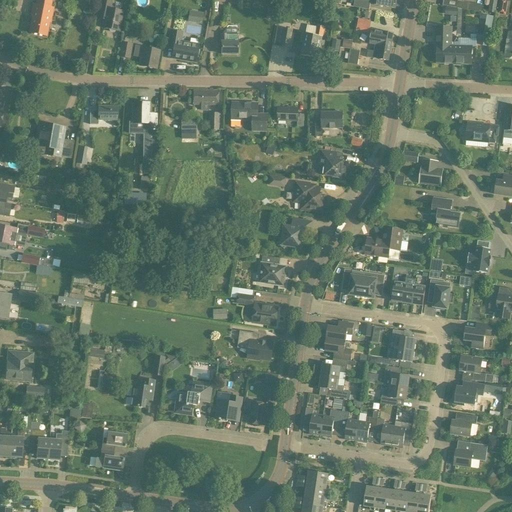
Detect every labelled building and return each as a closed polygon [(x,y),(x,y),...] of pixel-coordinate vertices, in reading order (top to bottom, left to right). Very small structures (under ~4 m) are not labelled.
[(36,0),(35,5),(33,4),(31,13),(33,13),(29,33),(46,37),(50,18),(52,18),(54,8),(51,8),(52,0),(36,0)] [(100,0),(97,19),(104,21),(103,29),(109,30),(110,32),(114,33),(116,31),(118,32),(122,12),(111,10),(113,1),(109,0),(100,0)] [(354,0),(354,7),(369,10),(371,0),(370,0),(354,0)] [(395,8),(396,0),(375,0),(375,5),(395,8)] [(457,8),(469,10),(481,13),(483,5),(463,1),(463,0),(452,0),(458,1),(457,8)] [(445,8),(445,15),(449,16),(449,25),(457,25),(457,35),(461,35),(462,10),(445,8)] [(187,22),(202,25),(203,13),(189,11),(187,22)] [(494,17),(481,15),(476,39),(489,41),(494,17)] [(358,19),(356,31),(369,34),(370,26),(369,26),(370,21),(358,19)] [(317,26),(316,30),(298,27),(295,45),(303,46),(302,55),(319,59),(324,27),(317,26)] [(471,64),(472,47),(451,46),(452,28),(436,27),(436,50),(437,50),(437,63),(471,64)] [(371,37),(377,38),(376,45),(391,48),(394,34),(372,30),(371,37)] [(172,58),(188,61),(196,62),(196,58),(198,58),(199,51),(198,51),(198,46),(189,45),(179,43),(181,33),(172,31),(169,48),(173,48),(172,58)] [(282,48),(288,49),(291,33),(285,31),(282,48)] [(220,42),(221,42),(221,55),(237,55),(237,34),(220,34),(220,42)] [(331,51),(339,53),(341,41),(333,40),(331,51)] [(118,57),(130,60),(133,44),(121,42),(118,57)] [(367,57),(373,58),(389,61),(391,48),(376,45),(374,52),(368,51),(367,57)] [(133,57),(141,58),(139,66),(157,69),(160,52),(135,47),(133,57)] [(360,52),(350,50),(348,64),(358,66),(360,52)] [(218,92),(193,91),(193,105),(217,105),(218,92)] [(458,96),(456,117),(466,117),(468,97),(458,96)] [(268,114),(258,114),(258,104),(233,103),(232,119),(252,120),(252,132),(268,133),(268,114)] [(157,114),(148,114),(149,104),(133,104),(132,124),(129,124),(129,133),(157,134),(157,114)] [(98,125),(98,120),(117,121),(117,107),(98,107),(98,111),(90,111),(89,125),(98,125)] [(304,115),(298,114),(298,109),(278,109),(278,121),(297,121),(297,127),(304,127),(304,115)] [(208,130),(219,131),(219,113),(208,113),(208,130)] [(323,137),(323,129),(342,129),(342,113),(322,113),(322,123),(315,123),(315,137),(323,137)] [(197,120),(182,120),(182,130),(197,130),(197,120)] [(68,152),(61,150),(65,128),(39,123),(34,153),(44,154),(44,155),(61,158),(61,157),(67,158),(68,152)] [(466,141),(488,143),(495,144),(496,137),(489,136),(490,125),(468,123),(466,141)] [(351,146),(361,148),(363,140),(353,138),(351,146)] [(79,147),(76,164),(86,166),(87,159),(85,159),(87,148),(79,147)] [(146,147),(144,169),(154,170),(155,148),(146,147)] [(343,181),(345,168),(343,168),(344,161),(335,160),(336,153),(321,151),(318,165),(325,166),(324,176),(333,177),(333,179),(343,181)] [(417,162),(418,154),(404,152),(403,160),(417,162)] [(436,172),(438,162),(424,160),(423,167),(422,167),(420,183),(441,186),(442,173),(436,172)] [(269,186),(285,188),(286,178),(270,176),(269,186)] [(396,176),(394,184),(404,186),(405,177),(396,176)] [(511,182),(497,181),(495,194),(511,196),(511,182)] [(0,183),(0,199),(6,201),(7,198),(12,199),(15,186),(0,183)] [(317,212),(324,206),(325,197),(319,196),(320,187),(297,184),(294,202),(302,203),(301,209),(317,212)] [(460,214),(451,213),(453,200),(433,198),(431,211),(438,212),(436,225),(458,229),(460,214)] [(6,204),(6,201),(0,199),(0,216),(9,218),(11,205),(6,204)] [(311,230),(312,222),(292,219),(291,227),(283,226),(281,246),(301,249),(303,229),(311,230)] [(0,226),(0,242),(14,246),(17,230),(0,226)] [(28,226),(26,236),(43,239),(45,230),(28,226)] [(364,247),(365,252),(365,255),(388,258),(390,250),(400,251),(403,231),(383,228),(381,241),(367,239),(366,246),(364,247)] [(469,253),(468,263),(467,264),(474,265),(473,272),(474,272),(487,274),(488,267),(490,268),(491,257),(490,256),(491,250),(489,249),(490,243),(478,241),(477,248),(476,248),(475,254),(469,253)] [(37,266),(39,257),(22,254),(21,263),(37,266)] [(287,272),(285,272),(286,267),(279,266),(280,259),(274,258),(273,265),(261,263),(259,283),(283,286),(285,277),(286,277),(287,275),(287,274),(287,272)] [(434,258),(432,270),(443,272),(444,259),(434,258)] [(141,270),(125,265),(122,277),(138,281),(141,270)] [(348,295),(361,297),(364,277),(356,276),(357,272),(344,270),(343,282),(350,283),(348,295)] [(88,284),(89,275),(75,273),(74,283),(88,284)] [(372,279),(364,277),(361,297),(374,299),(376,287),(383,288),(385,276),(373,274),(372,279)] [(462,277),(460,284),(471,286),(471,283),(465,282),(466,278),(462,277)] [(450,283),(430,281),(429,293),(435,294),(433,307),(435,308),(435,309),(444,311),(444,309),(446,309),(447,303),(450,303),(451,295),(449,294),(450,283)] [(391,302),(400,303),(402,303),(405,283),(394,282),(391,302)] [(402,303),(412,305),(415,285),(415,287),(405,286),(405,283),(402,303)] [(415,285),(412,305),(423,306),(426,286),(415,285)] [(511,289),(500,288),(499,294),(498,298),(490,297),(488,309),(496,310),(495,318),(511,320),(511,313),(511,312),(511,289)] [(19,291),(18,300),(38,303),(39,294),(19,291)] [(0,318),(8,319),(12,295),(0,292),(0,318)] [(70,292),(69,297),(82,301),(84,296),(70,292)] [(253,307),(255,296),(238,294),(236,304),(253,307)] [(59,297),(58,304),(81,307),(82,301),(59,297)] [(255,304),(252,323),(275,326),(278,307),(255,304)] [(472,306),(472,319),(480,319),(480,307),(472,306)] [(214,319),(228,318),(228,309),(214,309),(214,319)] [(345,342),(346,335),(352,336),(354,324),(339,321),(338,328),(328,327),(326,339),(345,342)] [(366,324),(364,335),(373,337),(372,341),(379,342),(381,327),(366,324)] [(465,328),(464,341),(472,342),(471,348),(483,350),(485,336),(491,337),(492,326),(476,324),(475,330),(465,328)] [(392,341),(396,342),(395,349),(413,351),(415,340),(413,340),(413,335),(413,334),(412,333),(411,332),(410,332),(404,331),(404,332),(393,330),(392,341)] [(273,354),(272,352),(273,343),(256,341),(257,334),(239,331),(237,344),(249,346),(247,359),(259,360),(259,359),(270,361),(271,359),(273,359),(273,354)] [(324,351),(334,353),(333,359),(348,362),(351,362),(353,350),(344,348),(345,342),(326,339),(324,351)] [(90,349),(88,357),(103,359),(104,351),(90,349)] [(395,349),(394,355),(390,354),(388,365),(403,368),(404,362),(411,363),(413,351),(395,349)] [(8,351),(7,362),(5,380),(29,382),(31,363),(31,354),(21,353),(21,354),(16,354),(17,352),(8,351)] [(164,355),(155,353),(152,376),(162,377),(164,358),(164,355)] [(494,375),(480,373),(482,359),(461,356),(459,371),(473,373),(472,381),(492,384),(494,375)] [(48,359),(47,367),(56,368),(57,360),(51,359),(48,359)] [(340,379),(341,373),(346,373),(348,362),(333,359),(332,367),(322,365),(321,377),(340,379)] [(383,385),(390,386),(408,389),(409,378),(400,377),(402,369),(386,366),(383,385)] [(344,387),(339,386),(340,379),(321,377),(319,388),(329,390),(328,397),(354,400),(355,396),(350,395),(351,392),(344,391),(344,387)] [(142,379),(140,387),(132,385),(130,398),(129,406),(143,408),(144,401),(152,402),(156,381),(142,379)] [(193,381),(192,393),(188,393),(188,397),(180,396),(179,403),(177,402),(175,413),(191,415),(193,405),(199,406),(199,402),(211,404),(214,384),(193,381)] [(463,382),(462,388),(459,387),(458,392),(454,391),(454,396),(455,397),(454,405),(464,406),(464,404),(474,406),(474,403),(477,403),(478,396),(483,397),(484,394),(485,385),(463,382)] [(485,385),(484,394),(506,397),(507,388),(485,385)] [(390,386),(389,392),(382,391),(380,404),(403,408),(405,400),(406,400),(408,389),(390,386)] [(25,399),(43,400),(44,388),(26,387),(25,399)] [(265,402),(275,404),(277,388),(267,387),(265,402)] [(217,401),(218,401),(216,419),(238,422),(242,398),(231,397),(231,394),(218,392),(217,401)] [(334,398),(333,410),(342,411),(343,400),(334,398)] [(252,403),(249,424),(264,426),(267,405),(252,403)] [(303,432),(309,433),(309,434),(320,436),(323,416),(313,415),(313,410),(306,409),(303,432)] [(331,438),(333,428),(340,429),(342,412),(331,410),(330,417),(323,416),(320,436),(331,438)] [(359,422),(348,420),(350,413),(342,412),(340,429),(346,430),(345,440),(356,441),(359,422)] [(367,443),(368,432),(376,433),(378,419),(379,412),(374,412),(373,418),(366,417),(366,423),(359,422),(356,441),(367,443)] [(456,414),(455,421),(452,421),(450,434),(470,437),(472,424),(476,424),(477,417),(456,414)] [(40,422),(32,421),(32,416),(25,416),(25,428),(40,429),(40,422)] [(394,427),(384,425),(385,420),(378,419),(376,433),(382,434),(380,445),(391,447),(394,427)] [(503,433),(511,434),(511,423),(504,422),(503,433)] [(402,448),(403,446),(410,447),(413,424),(402,423),(401,428),(394,427),(391,447),(402,448)] [(0,457),(10,458),(11,438),(11,434),(5,431),(5,429),(0,428),(0,457)] [(17,438),(11,438),(10,458),(21,458),(21,454),(29,455),(30,430),(22,429),(22,432),(17,431),(17,438)] [(29,455),(36,455),(36,459),(47,460),(49,440),(43,440),(44,431),(30,430),(29,455)] [(56,434),(55,441),(49,440),(47,460),(59,461),(59,457),(67,457),(69,432),(61,431),(61,435),(56,434)] [(113,452),(114,446),(125,448),(127,436),(107,433),(106,438),(103,438),(101,450),(113,452)] [(451,440),(449,446),(456,449),(458,443),(451,440)] [(470,443),(469,452),(456,450),(453,465),(470,468),(471,460),(486,462),(488,446),(470,443)] [(113,458),(113,452),(101,450),(100,459),(96,458),(94,467),(102,468),(102,469),(121,472),(123,460),(113,458)] [(308,472),(307,482),(327,485),(328,475),(308,472)] [(307,482),(305,493),(325,496),(327,485),(307,482)] [(363,507),(374,508),(377,489),(366,487),(363,507)] [(374,508),(385,510),(388,490),(377,489),(374,508)] [(385,510),(396,511),(399,492),(388,490),(385,510)] [(396,511),(398,511),(406,511),(410,493),(399,492),(396,511)] [(305,493),(304,504),(323,507),(325,496),(305,493)] [(406,511),(417,511),(420,495),(410,493),(406,511)] [(428,511),(431,497),(420,495),(417,511),(428,511)]
